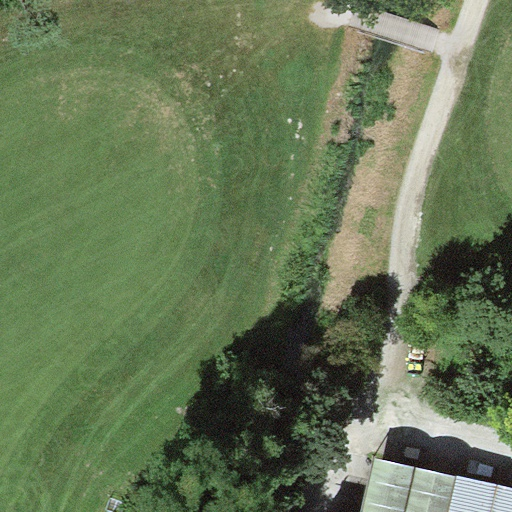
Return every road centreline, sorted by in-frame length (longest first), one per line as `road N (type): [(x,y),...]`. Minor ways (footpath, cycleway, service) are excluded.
road 1 (track): [(297,511),(323,430),(392,350),(438,112),(475,0)]
road 2 (track): [(459,47),(317,8)]
